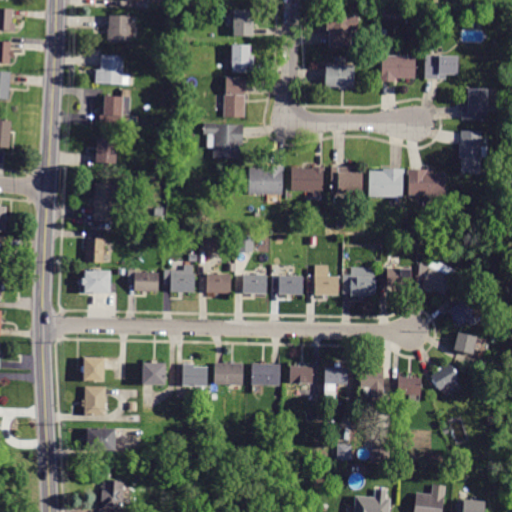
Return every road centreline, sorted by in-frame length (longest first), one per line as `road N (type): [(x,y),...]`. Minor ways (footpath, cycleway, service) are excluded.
road 1 (tertiary): [(52,511),(43,325),(56,0)]
road 2 (residential): [(411,333),(43,325)]
road 3 (residential): [(411,122),(288,121),(292,0)]
